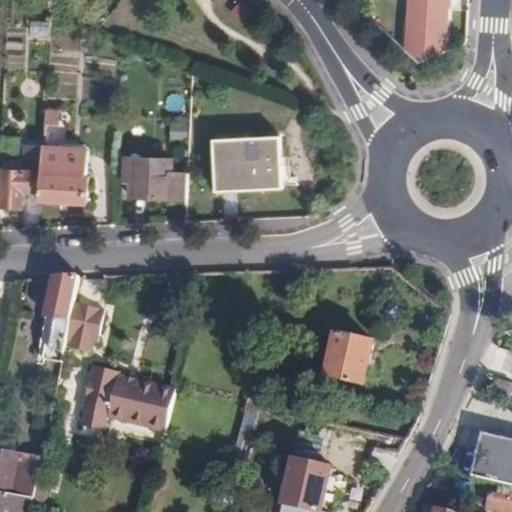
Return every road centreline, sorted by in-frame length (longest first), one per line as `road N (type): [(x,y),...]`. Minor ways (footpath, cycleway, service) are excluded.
road 1 (residential): [(301,251),(0,263)]
road 2 (secondary): [(475,331),(450,400),(389,511)]
road 3 (secondary): [(322,36),(386,162)]
road 4 (secondary): [(427,120),(381,94),(322,36)]
